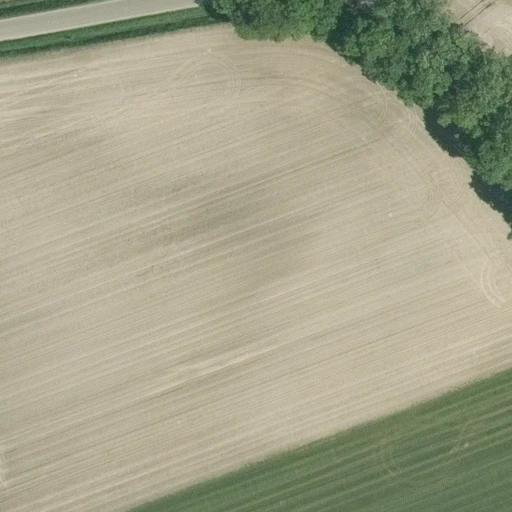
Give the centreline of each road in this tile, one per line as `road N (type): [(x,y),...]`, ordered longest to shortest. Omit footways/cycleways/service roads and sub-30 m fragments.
road 1 (tertiary): [(511,154),(374,10),(327,0)]
road 2 (tertiary): [(214,0),(0,33)]
